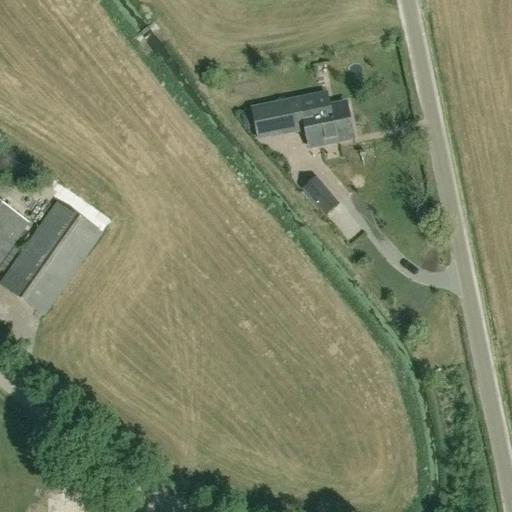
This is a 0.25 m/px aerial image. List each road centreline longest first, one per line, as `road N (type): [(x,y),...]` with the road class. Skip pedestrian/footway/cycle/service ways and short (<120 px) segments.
road 1 (unclassified): [(511,511),(410,0)]
road 2 (unclassified): [(181,511),(0,378)]
